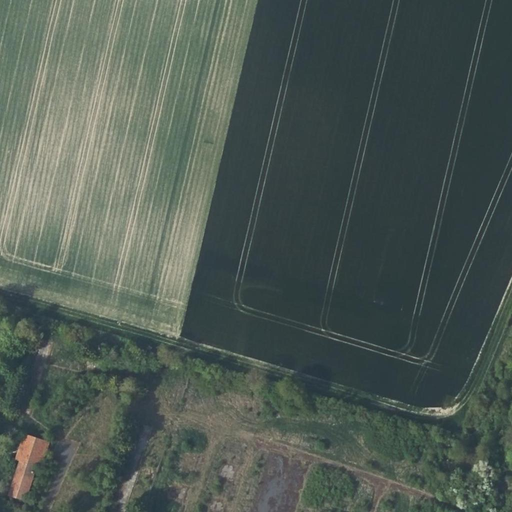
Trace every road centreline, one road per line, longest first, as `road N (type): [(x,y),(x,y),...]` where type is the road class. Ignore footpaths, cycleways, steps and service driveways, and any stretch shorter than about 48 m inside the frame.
road 1 (track): [(511,280),(461,400),(429,412),(0,294)]
road 2 (track): [(183,511),(205,450),(224,437),(246,436),(468,506),(511,497)]
